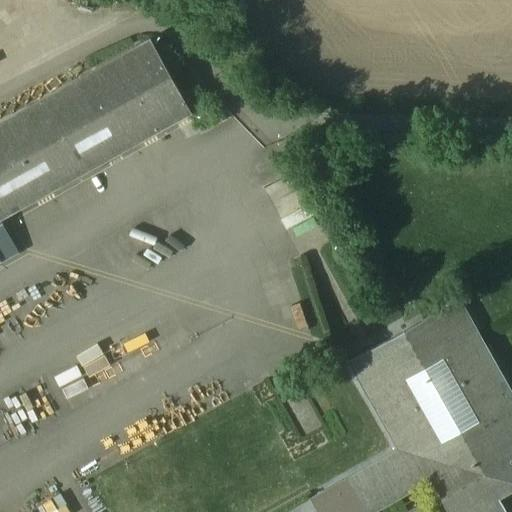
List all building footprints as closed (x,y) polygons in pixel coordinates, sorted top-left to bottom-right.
[(62,0),(56,0),(42,7),(54,29),(73,19),(62,0)] [(0,220),(192,114),(150,38),(0,121),(0,262),(18,253),(0,220)] [(143,218),(155,244),(128,256),(134,269),(168,254),(150,215),(143,218)] [(274,309),(296,302),(280,252),(258,259),(274,309)] [(504,495),(511,490),(511,466),(509,462),(511,460),(511,393),(459,300),(348,363),(398,451),(348,479),(312,499),(311,500),(317,511),(507,511),(499,497),(504,495)] [(129,340),(151,332),(145,316),(123,324),(129,340)] [(27,510),(28,511),(67,511),(55,492),(27,510)] [(319,511),(312,499),(311,500),(289,511),(319,511)]
